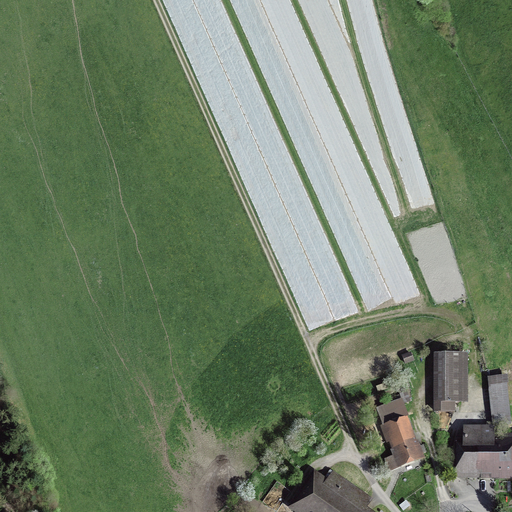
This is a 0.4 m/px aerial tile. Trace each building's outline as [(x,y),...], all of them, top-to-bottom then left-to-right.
[(469,358),(441,357),(440,401),(457,402),(468,402),(469,358)] [(511,395),(511,380),(496,381),(499,421),(511,419),(511,395)] [(457,402),(440,401),(439,411),(456,412),(457,402)] [(382,414),(390,432),(408,424),(401,406),(382,414)] [(408,424),(390,432),(400,457),(390,461),(393,469),(423,457),(408,424)] [(511,472),(511,441),(483,441),(484,428),(465,428),(464,441),(459,441),(458,471),(511,472)] [(331,488),(319,480),(297,511),(365,511),(370,505),(335,481),(331,488)]
